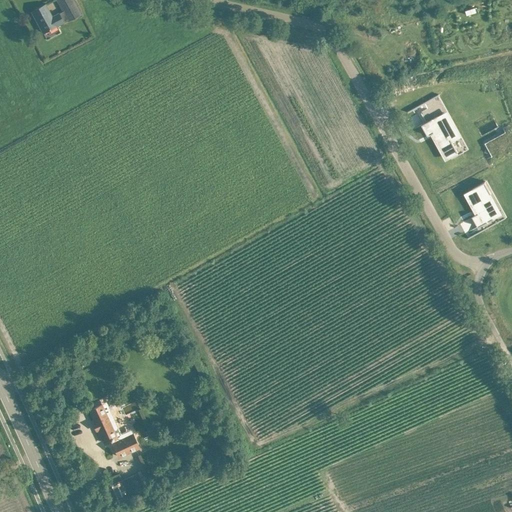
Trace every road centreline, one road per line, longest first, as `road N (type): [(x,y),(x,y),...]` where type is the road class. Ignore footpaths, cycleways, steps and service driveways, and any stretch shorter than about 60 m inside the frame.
road 1 (unclassified): [(205,0),(303,22),(329,36),(445,238),(467,260),(482,261)]
road 2 (track): [(157,0),(329,36)]
road 3 (secondary): [(57,511),(0,384)]
